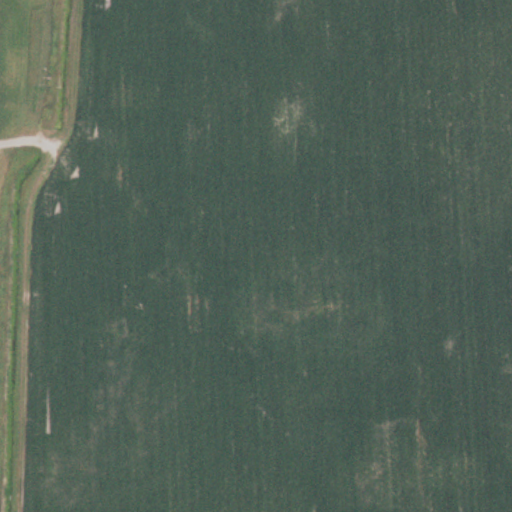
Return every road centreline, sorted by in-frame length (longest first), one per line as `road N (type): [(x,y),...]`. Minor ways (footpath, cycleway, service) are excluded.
road 1 (track): [(20,511),(26,235),(33,193),(54,153),(40,143),(0,145)]
road 2 (track): [(52,146),(74,98),(80,0)]
